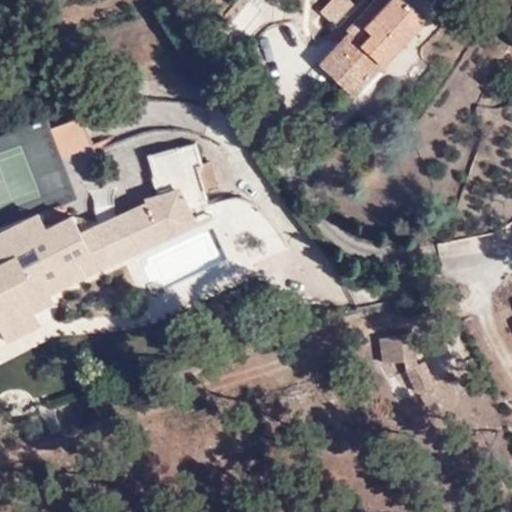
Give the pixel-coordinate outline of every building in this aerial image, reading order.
[(411,0),(382,0),(351,42),(342,35),(317,69),(357,100),(425,10),(411,0)] [(351,42),(382,0),(360,0),(353,10),(337,32),(342,35),(351,42)] [(53,124),(63,151),(93,140),(83,113),(53,124)] [(203,159),(198,138),(141,156),(154,196),(163,183),(193,199),(209,194),(198,160),(203,159)] [(154,196),(145,213),(176,231),(193,199),(163,183),(154,196)] [(24,217),(0,229),(0,323),(34,305),(24,288),(43,278),(48,288),(87,267),(81,255),(93,248),(73,212),(48,226),(43,217),(35,219),(24,217)] [(34,305),(0,323),(0,324),(6,335),(40,317),(34,305)] [(418,359),(414,328),(384,332),(387,357),(409,354),(410,360),(411,363),(409,364),(420,387),(437,379),(426,356),(418,359)]
